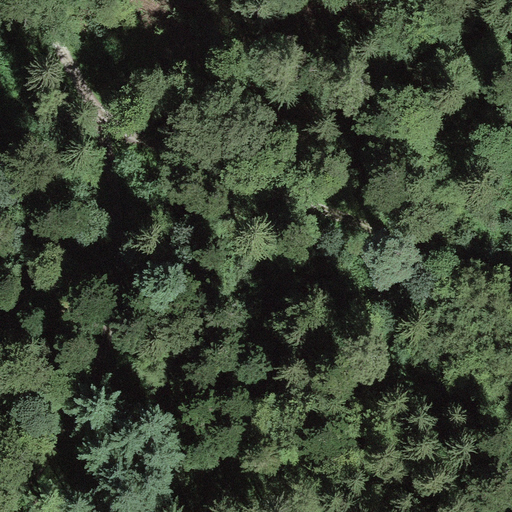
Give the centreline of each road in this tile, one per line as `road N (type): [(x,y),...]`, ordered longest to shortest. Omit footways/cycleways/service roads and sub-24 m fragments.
road 1 (track): [(511,284),(96,110),(34,0)]
road 2 (track): [(0,503),(43,461),(112,338),(119,220),(96,110)]
